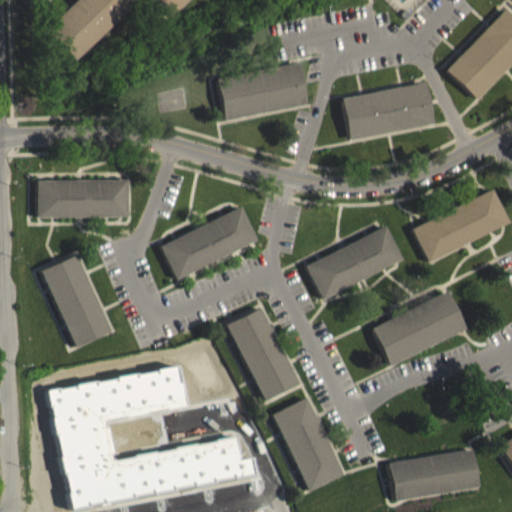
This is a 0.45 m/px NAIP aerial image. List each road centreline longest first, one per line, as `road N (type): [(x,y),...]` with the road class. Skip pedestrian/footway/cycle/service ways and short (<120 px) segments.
road 1 (tertiary): [(0,135),(110,133),(340,184),(382,183),(430,168),(511,124)]
road 2 (residential): [(291,176),(270,266),(343,408),(420,374),(481,359),(511,340)]
road 3 (residential): [(468,148),(417,53),(343,55),(331,65),(298,178)]
road 4 (residential): [(175,146),(129,253),(141,297),(176,307),(270,266)]
